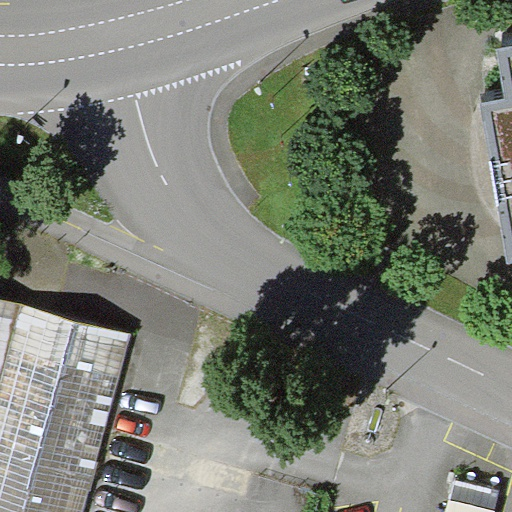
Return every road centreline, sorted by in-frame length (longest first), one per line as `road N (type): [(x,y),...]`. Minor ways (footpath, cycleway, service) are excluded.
road 1 (residential): [(511,392),(218,247),(153,173),(97,42)]
road 2 (primary): [(97,42),(247,0)]
